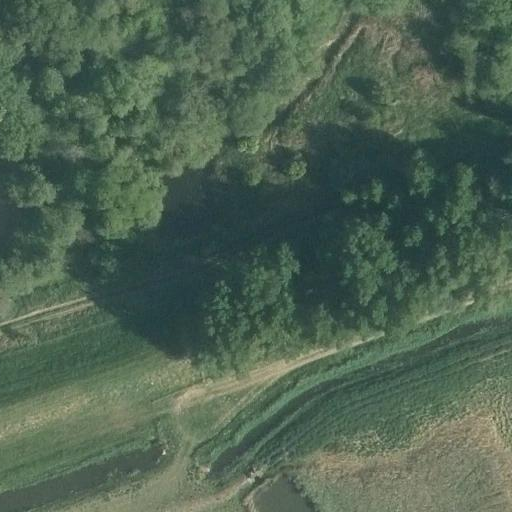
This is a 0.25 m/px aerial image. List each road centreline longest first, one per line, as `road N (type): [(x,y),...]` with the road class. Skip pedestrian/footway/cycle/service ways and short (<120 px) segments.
road 1 (track): [(0,320),(511,132)]
road 2 (track): [(193,401),(511,286)]
